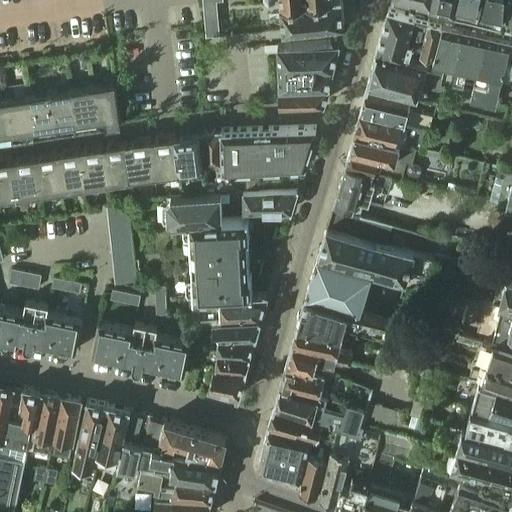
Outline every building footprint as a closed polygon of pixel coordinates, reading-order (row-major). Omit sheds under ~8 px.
[(216,0),(202,0),(203,0),(204,9),(205,23),(206,37),(219,36),(216,0)] [(344,21),(342,0),(281,0),(284,28),(337,22),(344,21)] [(454,9),(456,0),(424,0),(424,2),(454,9)] [(465,11),(467,0),(456,0),(454,9),(465,11)] [(478,14),(481,0),(467,0),(465,11),(478,14)] [(489,17),(493,0),(481,0),(478,14),(489,17)] [(511,22),(511,0),(493,0),(489,17),(502,20),(511,22)] [(419,58),(421,50),(425,33),(429,19),(415,15),(389,8),(377,48),(419,58)] [(435,54),(443,22),(429,19),(425,33),(421,50),(435,54)] [(338,40),(337,22),(284,28),(285,42),(338,40)] [(454,77),(465,27),(443,22),(435,54),(434,57),(446,60),(443,73),(447,76),(454,77)] [(474,86),(486,32),(465,27),(454,77),(464,79),(467,65),(478,67),(474,86)] [(511,37),(486,32),(474,86),(471,96),(496,102),(501,80),(511,82),(511,37)] [(340,40),(338,40),(285,42),(278,42),(280,85),(279,85),(280,104),(324,102),(329,85),(329,83),(340,40)] [(429,61),(419,58),(377,48),(367,82),(412,94),(418,95),(421,83),(444,89),(447,76),(443,73),(426,70),(429,61)] [(121,122),(115,80),(93,83),(99,125),(121,122)] [(408,108),(412,94),(367,82),(364,97),(361,110),(405,122),(426,127),(431,128),(434,114),(408,108)] [(99,125),(93,83),(71,87),(78,128),(99,125)] [(78,128),(71,87),(50,90),(56,131),(78,128)] [(56,131),(50,90),(29,93),(35,135),(56,131)] [(35,135),(29,93),(7,96),(13,138),(35,135)] [(0,139),(13,138),(7,96),(0,97),(0,139)] [(405,122),(361,110),(355,130),(405,143),(407,144),(421,147),(426,127),(405,122)] [(491,118),(488,128),(503,131),(505,121),(491,117),(491,118)] [(305,163),(317,125),(222,128),(222,168),(231,168),(305,163)] [(206,192),(167,195),(169,218),(173,222),(190,221),(249,217),(259,216),(259,210),(291,209),(298,187),(296,187),(244,189),(245,204),(222,205),(221,191),(233,190),(231,168),(222,168),(222,128),(221,128),(205,130),(204,148),(204,162),(217,161),(216,181),(205,181),(206,192)] [(201,148),(204,148),(202,130),(175,133),(179,172),(202,169),(202,165),(203,165),(201,148)] [(402,154),(405,143),(355,130),(350,148),(384,156),(381,171),(392,174),(401,177),(407,156),(402,154)] [(179,172),(175,133),(151,135),(154,175),(179,172)] [(154,175),(151,135),(129,138),(129,139),(124,139),(130,178),(133,178),(132,173),(135,172),(136,177),(154,175)] [(130,178),(124,139),(101,143),(107,182),(130,178)] [(107,182),(101,143),(78,146),(84,185),(107,182)] [(84,185),(78,146),(56,150),(61,189),(84,185)] [(384,156),(350,148),(346,162),(381,171),(384,156)] [(61,189),(56,150),(33,153),(39,192),(61,189)] [(39,192),(33,153),(10,156),(16,195),(39,192)] [(0,197),(16,195),(10,156),(0,157),(0,197)] [(392,174),(381,171),(346,162),(336,194),(356,200),(357,198),(365,201),(368,202),(374,181),(382,183),(381,187),(388,189),(392,174)] [(511,166),(507,165),(499,199),(511,202),(511,166)] [(365,201),(359,199),(357,198),(356,200),(336,194),(333,206),(360,213),(365,201)] [(492,198),(486,222),(511,229),(511,202),(499,199),(492,198)] [(107,204),(116,282),(138,280),(129,201),(107,204)] [(392,222),(360,213),(333,206),(327,224),(387,241),(392,222)] [(248,237),(250,236),(249,217),(190,221),(192,258),(249,255),(248,237)] [(327,224),(318,254),(372,270),(403,279),(405,284),(423,282),(426,274),(432,254),(387,241),(327,224)] [(360,309),(372,270),(318,254),(306,292),(360,309)] [(250,273),(249,255),(192,258),(194,296),(253,292),(252,273),(250,273)] [(39,287),(41,273),(11,267),(8,281),(39,287)] [(511,273),(506,272),(505,273),(498,271),(492,295),(499,298),(503,299),(511,301),(511,273)] [(80,292),(82,282),(54,276),(52,286),(80,292)] [(165,285),(155,285),(156,314),(166,313),(165,285)] [(140,294),(113,288),(110,298),(138,304),(140,294)] [(260,315),(267,292),(253,292),(194,296),(173,296),(174,315),(199,314),(199,319),(213,318),(260,315)] [(306,292),(298,318),(342,330),(347,332),(351,319),(385,330),(389,331),(392,320),(388,318),(360,309),(306,292)] [(28,346),(37,301),(26,299),(24,309),(0,304),(0,339),(19,343),(20,338),(24,339),(24,341),(24,342),(25,344),(26,345),(28,346)] [(497,322),(492,340),(498,342),(511,346),(511,301),(503,299),(497,322)] [(75,350),(82,316),(47,309),(48,303),(37,301),(28,346),(29,346),(31,346),(32,345),(33,344),(34,343),(34,341),(75,350)] [(256,330),(260,315),(213,318),(213,324),(219,324),(219,333),(219,336),(233,337),(234,332),(256,330)] [(338,344),(342,330),(298,318),(292,339),(337,351),(336,355),(355,360),(356,355),(352,354),(353,348),(338,344)] [(138,368),(146,323),(135,321),(134,327),(98,320),(92,353),(110,356),(118,358),(133,361),(133,362),(133,363),(133,365),(134,366),(135,367),(138,368)] [(157,326),(153,325),(146,323),(138,368),(140,368),(141,367),(143,366),(143,365),(143,364),(185,372),(192,339),(156,332),(157,326)] [(249,353),(256,330),(234,332),(233,337),(219,336),(218,336),(218,351),(249,353)] [(481,337),(476,358),(487,360),(511,368),(511,346),(498,342),(492,340),(481,337)] [(289,351),(286,361),(323,370),(326,360),(334,362),(342,364),(344,357),(336,355),(337,351),(292,339),(289,351)] [(245,368),(249,353),(218,351),(217,366),(245,368)] [(476,358),(471,376),(478,379),(478,377),(511,388),(511,368),(487,360),(476,358)] [(337,374),(323,370),(286,361),(283,372),(332,385),(332,383),(335,384),(337,374)] [(201,368),(191,366),(185,386),(194,389),(195,388),(194,388),(200,369),(201,369),(201,368)] [(245,368),(217,366),(214,366),(210,386),(209,386),(207,392),(219,396),(221,391),(238,396),(245,368)] [(329,394),(332,385),(283,372),(280,383),(319,393),(319,392),(328,394),(329,394)] [(325,403),(328,394),(319,392),(319,393),(280,383),(274,404),(323,420),(329,421),(338,424),(347,427),(355,430),(362,405),(367,385),(349,377),(344,399),(347,400),(344,409),(325,403)] [(478,379),(470,407),(511,419),(511,388),(478,377),(478,379)] [(15,418),(18,404),(20,404),(24,385),(0,380),(0,440),(2,441),(0,451),(0,511),(13,511),(26,448),(31,422),(23,420),(15,418)] [(35,423),(42,389),(24,385),(20,404),(26,406),(23,420),(31,422),(35,422),(35,423)] [(31,422),(26,448),(50,452),(53,437),(62,393),(42,389),(35,423),(35,422),(31,422)] [(53,437),(50,452),(69,456),(72,440),(81,397),(62,393),(53,437)] [(95,451),(107,402),(87,398),(74,460),(102,467),(105,453),(95,451)] [(112,455),(125,406),(107,402),(95,451),(105,453),(112,455)] [(323,420),(274,404),(269,423),(311,435),(325,438),(333,441),(338,424),(329,421),(327,429),(321,427),(323,420)] [(130,408),(125,406),(112,455),(119,456),(123,438),(139,442),(145,413),(130,408)] [(511,419),(470,407),(465,427),(511,439),(511,419)] [(160,438),(165,419),(150,414),(144,438),(148,439),(147,443),(158,445),(160,438)] [(226,436),(165,419),(160,438),(158,445),(221,456),(226,436)] [(367,476),(376,448),(377,448),(380,438),(362,432),(364,423),(361,422),(348,469),(341,503),(359,510),(370,477),(367,476)] [(300,478),(307,452),(311,435),(269,423),(257,467),(300,478)] [(364,423),(362,432),(380,438),(377,448),(395,454),(395,455),(460,476),(487,485),(511,493),(511,461),(459,447),(456,446),(432,438),(431,442),(396,432),(364,423)] [(328,498),(347,427),(338,424),(333,441),(325,438),(323,446),(331,449),(320,494),(328,498)] [(336,501),(355,430),(347,427),(328,498),(336,501)] [(462,427),(456,446),(459,447),(511,461),(511,439),(465,427),(462,427)] [(173,457),(171,472),(216,478),(221,456),(158,445),(147,443),(139,442),(123,438),(119,456),(118,466),(136,469),(137,464),(155,467),(157,455),(173,457)] [(364,511),(380,511),(390,484),(386,483),(395,455),(395,454),(377,448),(376,448),(367,476),(370,477),(359,510),(364,511)] [(325,457),(307,452),(300,478),(298,488),(316,492),(325,457)] [(57,469),(37,464),(34,478),(55,482),(57,469)] [(211,498),(216,478),(171,472),(142,466),(138,485),(160,490),(159,495),(211,498)] [(503,511),(511,495),(511,493),(487,485),(460,476),(457,483),(422,470),(413,492),(436,501),(462,511),(464,511),(503,511)] [(404,511),(413,492),(390,484),(380,511),(404,511)] [(432,511),(436,501),(413,492),(404,511),(432,511)] [(207,511),(211,498),(159,495),(155,495),(154,511),(207,511)] [(462,511),(436,501),(432,511),(462,511)] [(289,511),(261,503),(257,511),(289,511)]
